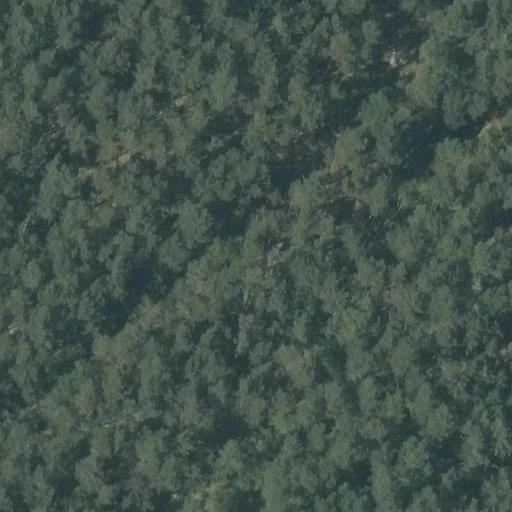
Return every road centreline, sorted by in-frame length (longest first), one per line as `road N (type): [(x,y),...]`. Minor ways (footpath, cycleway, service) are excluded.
road 1 (unknown): [(162,511),(232,433),(248,285),(280,189),(342,121),(391,89),(386,23),(368,0)]
road 2 (track): [(280,189),(123,357),(0,441)]
